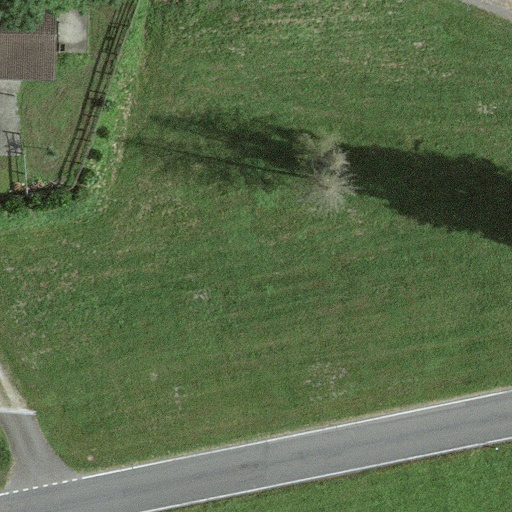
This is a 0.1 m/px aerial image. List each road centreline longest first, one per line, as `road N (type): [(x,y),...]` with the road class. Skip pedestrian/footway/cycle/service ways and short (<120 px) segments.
road 1 (tertiary): [(511,418),(53,511)]
road 2 (track): [(60,511),(0,394)]
